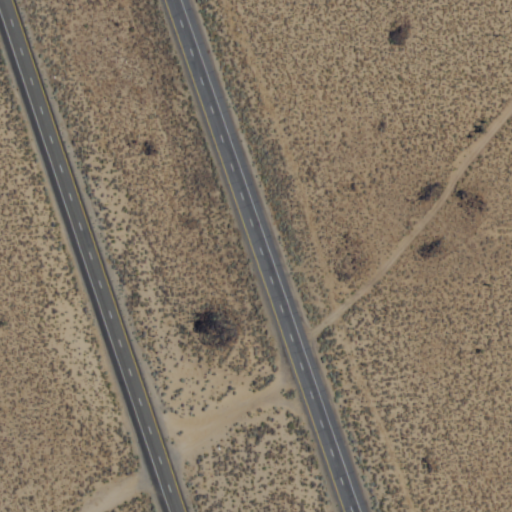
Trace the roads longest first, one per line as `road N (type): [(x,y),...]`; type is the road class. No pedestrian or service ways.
road 1 (track): [(96,511),(163,469),(304,354),(511,108)]
road 2 (trunk): [(357,511),(178,0)]
road 3 (trunk): [(1,0),(180,511)]
